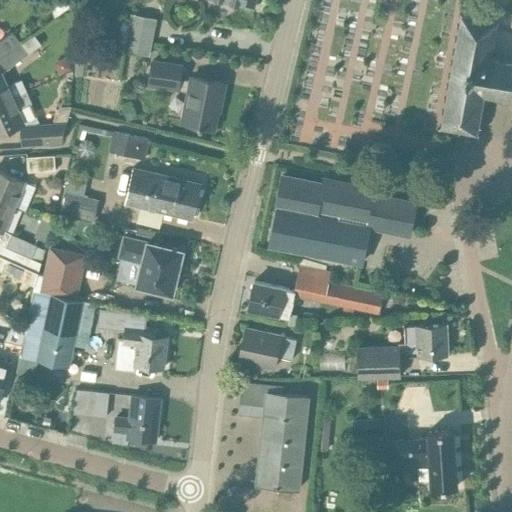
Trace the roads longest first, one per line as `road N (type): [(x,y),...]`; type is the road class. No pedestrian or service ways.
road 1 (unclassified): [(193,494),(225,289),(296,0)]
road 2 (residential): [(497,420),(460,207),(474,148)]
road 3 (residential): [(193,494),(0,439)]
